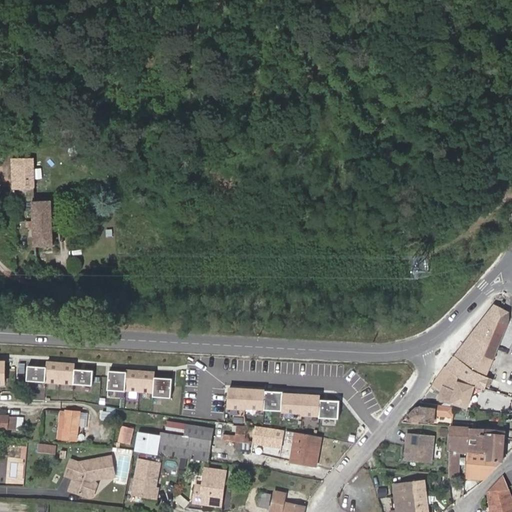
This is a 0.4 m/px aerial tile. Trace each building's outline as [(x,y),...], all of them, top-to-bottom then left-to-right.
[(12,159),(13,189),(33,189),(32,159),(12,159)] [(50,201),(34,202),(32,202),(34,246),(35,246),(52,245),(50,201)] [(470,385),(473,386),(484,389),(487,378),(485,377),(508,323),(507,313),(493,305),(446,367),(470,385)] [(48,368),(30,367),(29,381),(74,385),(74,388),(92,390),(94,368),(76,367),(76,362),(49,360),(48,368)] [(466,408),(473,386),(470,385),(446,367),(433,384),(441,391),(438,400),(466,408)] [(128,371),(110,370),(108,389),(154,393),(154,397),(171,398),(173,377),(155,376),(155,371),(128,369),(128,371)] [(282,389),(229,387),(228,407),(283,409),(283,412),(320,414),(319,419),(340,420),(341,400),(321,399),(321,394),(282,393),(282,389)] [(415,407),(406,417),(408,420),(433,423),(434,415),(445,416),(446,407),(422,404),(422,407),(418,406),(415,407)] [(57,437),(63,438),(66,410),(60,410),(57,437)] [(66,410),(63,438),(77,440),(80,412),(66,410)] [(8,418),(8,416),(0,415),(0,428),(7,429),(8,427),(15,428),(16,418),(8,418)] [(137,432),(134,450),(208,460),(213,428),(168,421),(166,432),(162,432),(161,435),(137,432)] [(253,443),(255,427),(232,425),(232,431),(236,432),(236,436),(224,435),(224,440),(235,442),(234,448),(249,449),(250,442),(253,443)] [(451,426),(450,451),(459,452),(467,452),(468,428),(451,426)] [(255,427),(253,443),(282,446),(284,431),(270,429),(255,427)] [(468,428),(467,452),(486,453),(485,461),(500,462),(503,434),(483,433),(484,429),(468,428)] [(115,429),(114,448),(126,449),(129,431),(115,429)] [(295,433),(290,462),(317,468),(322,438),(295,433)] [(434,436),(407,433),(406,441),(408,441),(408,445),(406,444),(404,460),(431,463),(434,436)] [(38,451),(55,453),(56,445),(39,443),(38,451)] [(459,452),(450,451),(449,476),(457,477),(459,452)] [(467,452),(465,478),(484,479),(485,461),(486,453),(467,452)] [(113,476),(114,472),(110,456),(76,463),(70,461),(66,473),(72,475),(76,474),(75,479),(73,480),(69,489),(88,496),(92,495),(96,485),(94,481),(95,477),(104,475),(106,477),(113,476)] [(156,480),(153,479),(154,473),(157,473),(158,462),(138,458),(132,493),(156,497),(158,487),(154,487),(156,480)] [(220,487),(222,487),(225,471),(204,468),(202,485),(195,484),(193,501),(217,505),(220,487)] [(490,511),(511,511),(511,503),(503,477),(495,484),(488,493),(490,511)] [(397,509),(396,511),(428,511),(425,481),(394,485),(397,509)] [(303,511),(304,507),(301,506),(284,502),(286,493),(275,491),(271,511),(303,511)]
